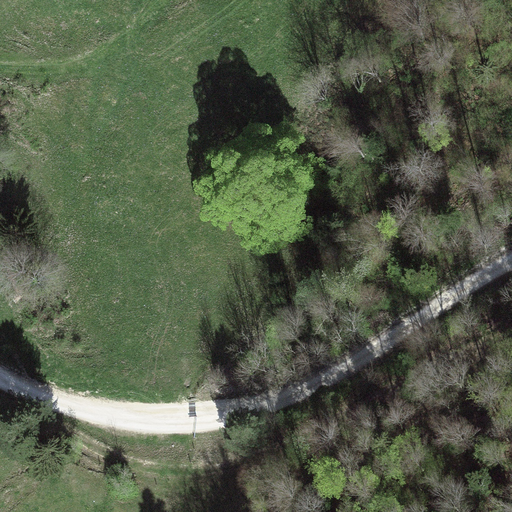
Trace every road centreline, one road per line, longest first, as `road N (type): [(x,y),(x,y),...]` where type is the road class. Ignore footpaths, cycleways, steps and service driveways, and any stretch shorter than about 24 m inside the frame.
road 1 (track): [(0,380),(122,419),(160,422),(233,410),(308,384),(511,259)]
road 2 (track): [(23,390),(113,455),(188,468),(314,428),(511,336)]
road 3 (track): [(0,66),(103,53),(166,0)]
